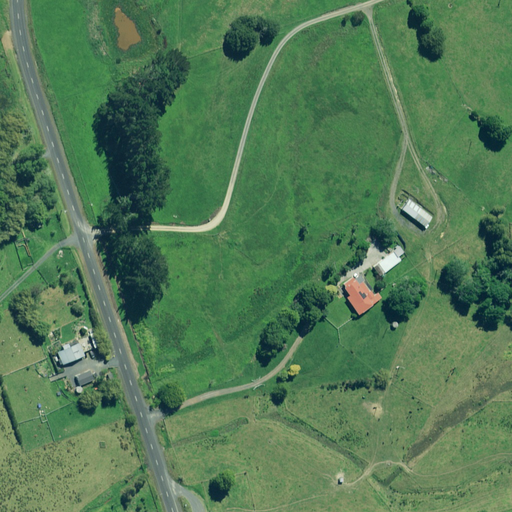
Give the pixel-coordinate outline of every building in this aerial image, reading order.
[(431,218),(408,200),(401,210),(424,227),(431,218)] [(403,253),(398,247),(371,267),(378,277),(399,261),(397,257),(403,253)] [(363,281),(358,273),(342,284),(345,287),(342,289),(347,297),(345,298),(357,315),(380,299),(376,293),(371,296),(362,283),(363,281)] [(98,347),(94,333),(87,335),(92,349),(98,347)] [(82,357),(76,341),(55,350),(61,365),(82,357)] [(92,380),(88,371),(75,377),(79,386),(92,380)]
